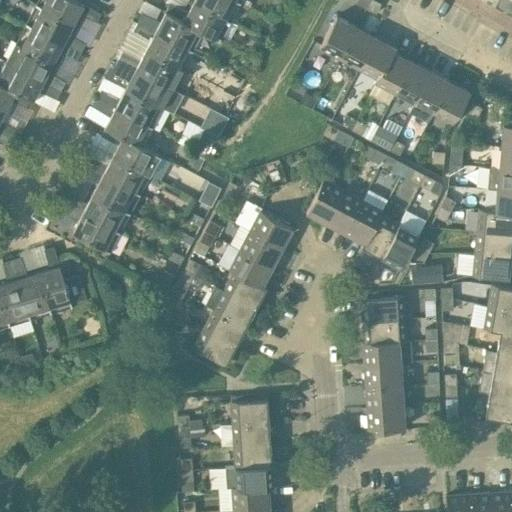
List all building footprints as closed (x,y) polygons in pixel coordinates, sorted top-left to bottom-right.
[(43,0),(41,6),(73,23),(78,13),(96,21),(100,12),(77,0),(43,0)] [(240,2),(236,0),(192,0),(192,1),(230,21),(240,2)] [(375,12),(380,2),(375,0),(369,0),(365,7),(375,12)] [(169,3),(165,11),(197,27),(196,28),(220,40),(226,44),(228,40),(222,36),(230,21),(192,1),(187,11),(169,3)] [(27,17),(25,22),(80,51),(85,43),(67,32),(73,23),(41,6),(33,20),(27,17)] [(141,12),(137,20),(200,54),(203,50),(194,46),(195,45),(189,42),(196,28),(197,27),(165,11),(159,21),(141,12)] [(319,48),(338,58),(356,26),(336,15),(319,48)] [(150,39),(145,49),(182,69),(190,54),(198,58),(200,54),(137,20),(132,29),(150,39)] [(28,30),(21,44),(53,61),(58,51),(76,59),(80,51),(25,22),(22,27),(28,30)] [(338,58),(358,68),(375,35),(356,26),(338,58)] [(395,46),(375,35),(358,68),(376,78),(377,78),(391,50),(393,50),(395,46)] [(47,71),(53,61),(15,41),(11,39),(3,54),(7,56),(5,60),(60,89),(65,81),(47,71)] [(121,51),(117,59),(172,88),(182,69),(145,49),(139,59),(121,51)] [(399,54),(393,50),(391,50),(377,78),(376,78),(374,82),(394,92),(399,81),(411,60),(399,54)] [(117,59),(112,67),(130,77),(124,87),(162,107),(173,113),(183,94),(172,88),(117,59)] [(56,97),(60,89),(5,60),(0,69),(0,82),(32,99),(38,89),(56,97)] [(430,70),(411,60),(399,81),(394,92),(399,95),(413,102),(430,70)] [(413,102),(408,111),(427,121),(432,112),(449,80),(430,70),(413,102)] [(432,112),(452,123),(469,90),(449,80),(432,112)] [(28,107),(32,99),(0,82),(0,106),(5,109),(10,99),(28,107)] [(152,126),(162,107),(124,87),(119,97),(101,89),(97,97),(152,126)] [(300,99),(311,105),(315,96),(305,90),(300,99)] [(110,115),(104,125),(142,145),(152,126),(97,97),(92,105),(110,115)] [(481,106),(471,101),(466,111),(476,116),(481,106)] [(0,106),(0,130),(12,137),(17,129),(0,119),(0,117),(5,109),(0,106)] [(216,133),(218,134),(229,116),(226,114),(212,107),(203,126),(216,133)] [(346,113),(341,123),(351,129),(356,118),(346,113)] [(351,129),(360,134),(366,124),(356,118),(351,129)] [(511,123),(502,123),(500,145),(511,146),(511,123)] [(328,124),(323,134),(333,139),(339,129),(328,124)] [(379,143),(389,149),(394,139),(397,134),(378,124),(370,139),(379,143)] [(144,171),(150,174),(160,154),(142,145),(104,125),(100,134),(117,144),(112,154),(144,171)] [(198,151),(205,154),(215,135),(204,129),(193,148),(198,151)] [(0,141),(8,145),(12,137),(0,130),(0,141)] [(404,144),(394,139),(389,149),(399,154),(404,144)] [(511,146),(500,145),(498,167),(511,167),(511,146)] [(370,159),(380,164),(386,154),(376,149),(370,159)] [(432,161),(443,162),(444,151),(433,150),(432,161)] [(198,151),(190,165),(197,169),(205,154),(198,151)] [(462,152),(450,151),(449,162),(461,163),(462,152)] [(88,156),(84,164),(140,193),(142,188),(136,185),(144,171),(112,154),(107,164),(88,156)] [(390,169),(396,159),(386,154),(380,164),(390,169)] [(460,175),(461,163),(449,162),(448,174),(460,175)] [(84,164),(80,172),(97,182),(92,192),(124,209),(131,195),(137,198),(140,193),(84,164)] [(489,166),(487,187),(496,188),(511,189),(511,167),(498,167),(489,166)] [(424,174),(414,169),(409,178),(419,183),(424,174)] [(429,189),(434,179),(424,174),(419,183),(429,189)] [(325,221),(343,189),(323,178),(305,211),(325,221)] [(230,181),(229,182),(224,191),(234,196),(240,186),(230,181)] [(362,199),(344,231),(363,241),(364,241),(379,213),(380,214),(382,209),(387,199),(367,188),(362,199)] [(511,189),(496,188),(495,208),(495,209),(511,211),(511,189)] [(325,221),(344,231),(362,199),(343,189),(325,221)] [(68,194),(64,202),(120,231),(122,226),(116,223),(124,209),(92,192),(87,202),(68,194)] [(213,198),(202,192),(198,200),(209,206),(213,198)] [(455,200),(445,195),(440,205),(450,210),(455,200)] [(234,221),(249,229),(281,246),(292,226),(259,209),(260,207),(246,199),(234,221)] [(109,251),(120,231),(64,202),(60,210),(77,220),(72,231),(109,251)] [(440,205),(435,214),(445,220),(450,210),(440,205)] [(478,210),(476,229),(511,232),(511,211),(495,209),(495,208),(478,207),(478,210)] [(188,218),(200,224),(203,217),(192,211),(188,218)] [(360,245),(381,256),(398,223),(380,214),(379,213),(364,241),(363,241),(360,245)] [(204,230),(214,235),(219,225),(209,220),(204,230)] [(418,234),(398,223),(381,256),(401,266),(418,234)] [(249,229),(239,248),(271,265),(281,246),(249,229)] [(474,251),(511,254),(511,240),(511,232),(476,229),(476,230),(474,251)] [(193,236),(182,230),(178,238),(189,243),(193,236)] [(204,230),(199,240),(209,245),(214,235),(204,230)] [(433,242),(423,236),(418,246),(428,252),(433,242)] [(49,267),(38,271),(49,305),(64,300),(66,306),(72,305),(87,300),(79,274),(63,278),(57,256),(53,245),(44,248),(49,267)] [(428,252),(418,246),(413,256),(421,261),(423,261),(428,252)] [(228,268),(232,270),(233,269),(261,284),(262,283),(271,265),(239,248),(228,268)] [(183,255),(172,249),(168,257),(179,263),(183,255)] [(458,251),(456,271),(472,272),(472,274),(509,277),(511,254),(474,251),(474,252),(458,251)] [(20,255),(11,258),(30,318),(35,316),(33,310),(49,305),(38,271),(27,274),(20,255)] [(7,280),(0,282),(0,294),(9,324),(30,318),(11,258),(2,261),(7,280)] [(199,263),(189,258),(184,268),(194,273),(199,263)] [(441,278),(439,264),(420,266),(420,261),(409,262),(411,281),(441,278)] [(203,277),(194,273),(184,268),(179,277),(198,287),(203,277)] [(164,293),(174,274),(163,269),(154,287),(164,293)] [(266,285),(262,283),(261,284),(233,269),(232,270),(223,288),(256,305),(266,285)] [(511,285),(491,282),(487,304),(511,308),(511,285)] [(204,303),(213,307),(245,325),(256,305),(223,288),(214,284),(204,303)] [(452,286),(440,286),(441,297),(452,297),(452,286)] [(423,299),(435,298),(434,287),(423,287),(423,299)] [(0,326),(9,324),(0,294),(0,326)] [(366,297),(367,319),(404,317),(403,294),(366,297)] [(179,301),(169,296),(164,306),(174,311),(179,301)] [(453,308),(452,297),(441,297),(441,308),(453,308)] [(511,330),(511,308),(487,304),(483,326),(500,329),(511,330)] [(164,306),(159,316),(169,321),(174,311),(164,306)] [(213,307),(203,327),(235,344),(245,325),(213,307)] [(398,339),(399,340),(405,340),(404,317),(367,319),(369,340),(369,341),(398,339)] [(235,344),(203,327),(192,347),(225,364),(235,344)] [(437,338),(436,327),(425,327),(425,338),(437,338)] [(453,329),(442,330),(443,341),(454,340),(453,329)] [(500,329),(496,349),(511,352),(511,330),(500,329)] [(426,350),(437,349),(437,338),(425,338),(426,350)] [(362,340),(363,363),(400,360),(411,360),(410,339),(405,340),(399,340),(398,339),(369,341),(369,340),(362,340)] [(443,341),(443,352),(455,351),(454,340),(443,341)] [(482,369),(511,374),(511,352),(496,349),(485,347),(482,369)] [(19,355),(22,364),(34,361),(31,351),(19,355)] [(401,382),(400,360),(363,363),(365,384),(401,382)] [(489,392),(511,395),(511,374),(482,369),(478,390),(489,392)] [(438,381),(438,370),(427,371),(427,382),(438,381)] [(455,372),(444,373),(445,384),(456,383),(455,372)] [(428,393),(439,392),(438,381),(427,382),(428,393)] [(365,384),(366,406),(403,403),(401,382),(365,384)] [(456,395),(456,383),(445,384),(445,395),(456,395)] [(485,412),(485,414),(511,418),(511,395),(489,392),(485,412)] [(230,399),(232,422),(268,420),(267,397),(230,399)] [(403,403),(366,406),(367,428),(404,426),(403,403)] [(188,414),(177,414),(178,425),(189,425),(188,414)] [(440,426),(440,414),(428,415),(429,426),(440,426)] [(270,441),(268,420),(232,422),(233,444),(270,441)] [(178,425),(178,437),(190,436),(189,425),(178,425)] [(233,444),(234,465),(271,463),(270,441),(233,444)] [(180,458),(181,469),(192,468),(191,457),(180,458)] [(225,466),(208,467),(209,487),(226,486),(231,486),(236,485),(236,487),(268,484),(268,486),(273,485),(271,463),(234,465),(225,466)] [(181,469),(181,480),(193,479),(192,468),(181,469)] [(231,486),(232,508),(269,506),(268,486),(268,484),(236,487),(236,485),(231,486)] [(511,511),(511,499),(511,490),(490,491),(490,511),(511,511)] [(490,511),(490,491),(468,492),(469,511),(490,511)] [(446,511),(469,511),(468,492),(445,494),(446,511)] [(183,501),(184,511),(195,511),(194,500),(183,501)]
